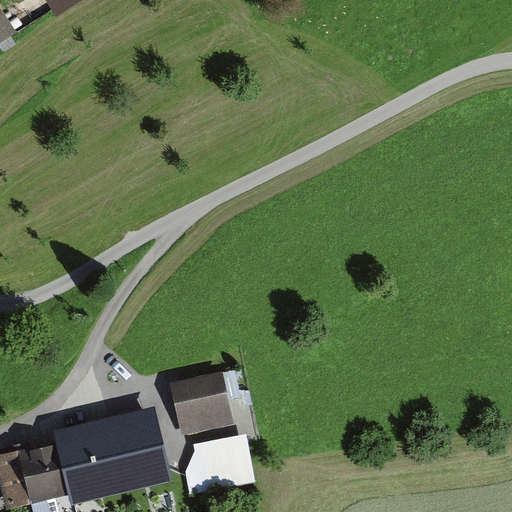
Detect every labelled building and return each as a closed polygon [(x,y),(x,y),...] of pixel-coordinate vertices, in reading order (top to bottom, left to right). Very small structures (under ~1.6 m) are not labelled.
[(2,0),(0,0),(0,45),(22,32),(2,0)] [(43,0),(57,22),(91,0),(43,0)] [(183,433),(235,422),(223,368),(171,379),(183,433)] [(57,437),(69,491),(71,499),(173,477),(157,402),(54,424),(57,437)] [(190,492),(256,479),(247,431),(194,441),(196,449),(186,470),(190,492)] [(69,491),(57,437),(0,449),(0,477),(6,505),(69,491)]
